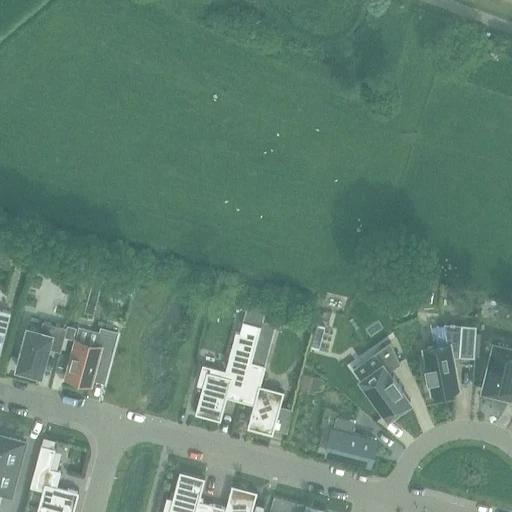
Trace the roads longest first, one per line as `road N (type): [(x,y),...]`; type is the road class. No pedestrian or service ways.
road 1 (residential): [(121,426),(363,491)]
road 2 (residential): [(511,452),(493,438),(435,437),(386,498)]
road 3 (residential): [(0,393),(121,426)]
